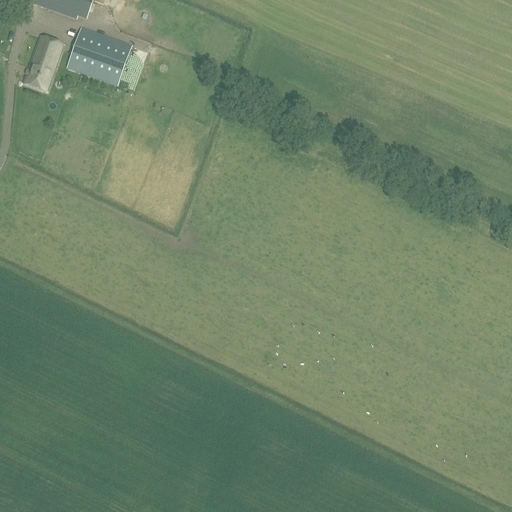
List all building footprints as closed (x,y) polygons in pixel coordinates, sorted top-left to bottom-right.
[(23,0),(24,0),(75,19),(76,16),(84,19),(90,0),(23,0)] [(92,20),(101,22),(104,11),(95,9),(92,20)] [(130,48),(81,30),(67,69),(116,87),(130,48)] [(46,94),(63,47),(39,38),(22,85),(46,94)] [(131,88),(136,91),(141,84),(136,81),(131,88)]
